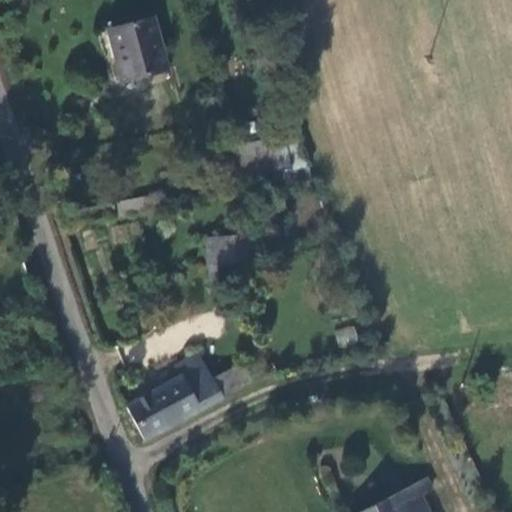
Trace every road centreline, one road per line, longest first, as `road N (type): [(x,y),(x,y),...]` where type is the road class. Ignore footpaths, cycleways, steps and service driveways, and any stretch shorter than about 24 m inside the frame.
road 1 (unclassified): [(142,511),(0,85)]
road 2 (track): [(128,469),(285,389),(431,359)]
